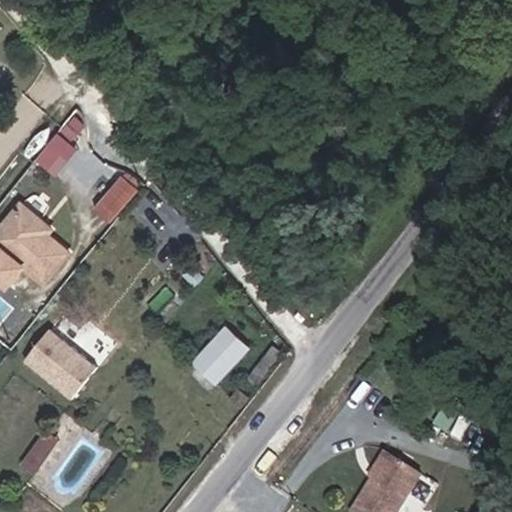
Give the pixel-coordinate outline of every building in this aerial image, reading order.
[(58,175),(81,147),(74,141),(90,121),(76,110),(37,158),(58,175)] [(117,222),(143,182),(124,169),(97,209),(117,222)] [(35,237),(38,233),(18,218),(0,240),(0,295),(6,300),(25,277),(46,294),(68,266),(44,245),(35,237)] [(224,321),(190,365),(214,384),(248,341),(224,321)] [(98,365),(49,326),(20,362),(70,401),(98,365)] [(230,398),(241,407),(251,396),(241,387),(230,398)] [(57,436),(38,459),(51,469),(69,446),(57,436)] [(350,511),(394,511),(419,473),(387,453),(350,511)] [(42,480),(51,469),(38,459),(30,469),(42,480)]
